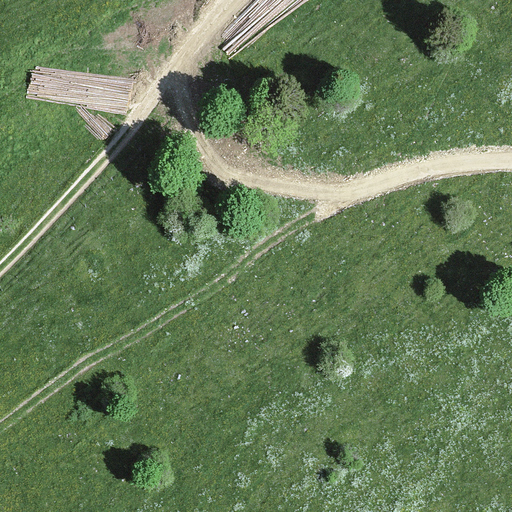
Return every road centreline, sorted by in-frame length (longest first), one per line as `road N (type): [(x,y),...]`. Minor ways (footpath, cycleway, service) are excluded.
road 1 (track): [(171,78),(201,149),(234,178),(338,191),(451,162),(511,158)]
road 2 (track): [(237,0),(127,137),(0,274)]
